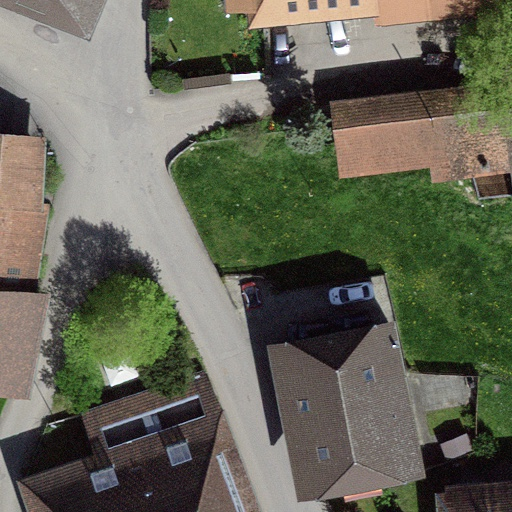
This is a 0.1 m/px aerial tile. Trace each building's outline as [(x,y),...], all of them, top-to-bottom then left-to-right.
[(40,0),(82,16),(88,0),(40,0)] [(228,77),(227,68),(180,76),(182,84),(228,77)] [(511,141),(511,142),(506,103),(341,125),(346,166),(431,154),(434,173),(511,162),(511,141)] [(0,369),(19,373),(35,292),(15,288),(21,256),(33,259),(37,204),(32,142),(0,136),(0,369)] [(314,477),(399,461),(383,375),(396,373),(388,329),(290,348),(314,477)] [(32,511),(255,511),(221,413),(202,373),(84,413),(97,455),(22,479),(32,511)] [(511,511),(511,495),(449,502),(449,511),(511,511)]
